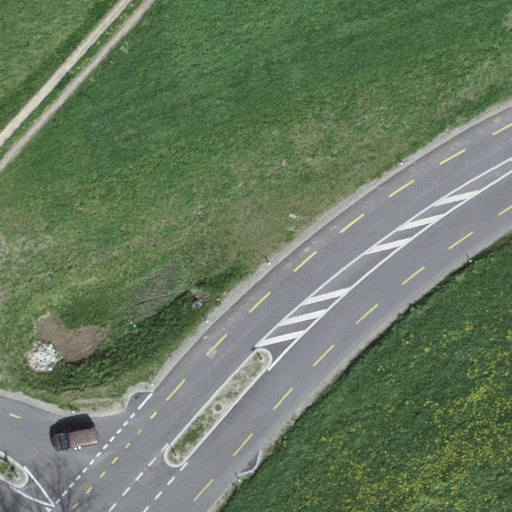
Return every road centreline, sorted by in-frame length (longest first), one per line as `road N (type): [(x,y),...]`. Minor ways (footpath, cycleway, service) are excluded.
road 1 (secondary): [(511,163),(333,288),(263,352),(129,511)]
road 2 (track): [(0,152),(140,0)]
